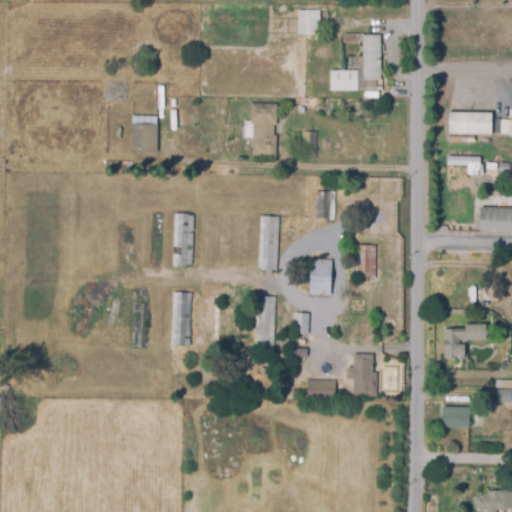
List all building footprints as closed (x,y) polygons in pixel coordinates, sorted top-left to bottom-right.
[(296,12),(320,12),(320,36),(296,36),(296,12)] [(361,37),(380,37),(380,82),(362,82),(361,37)] [(329,73),(357,73),(357,93),(329,93),(329,73)] [(276,157),(252,156),(253,139),(244,139),(244,121),(250,121),(251,103),(252,103),(277,104),(276,124),(274,124),(274,135),(276,135),(276,157)] [(491,134),(449,133),(449,112),(492,113),(491,134)] [(130,127),(156,127),(156,155),(129,155),(130,127)] [(315,160),(300,159),(302,132),(317,133),(315,160)] [(454,164),(467,164),(467,169),(477,169),(478,157),(454,156),(454,164)] [(316,191),(336,191),(336,222),(316,221),(316,191)] [(511,234),(480,233),(481,207),(511,208),(511,234)] [(173,216),(193,216),(191,268),(172,268),(173,216)] [(276,270),(258,269),(261,216),(280,217),(276,270)] [(375,278),(357,278),(357,245),(375,245),(375,278)] [(331,296),(310,295),(311,259),(332,260),(331,296)] [(481,303),(463,303),(463,300),(457,300),(457,287),(482,287),(481,303)] [(172,295),(191,296),(189,348),(170,347),(172,295)] [(274,350),(255,349),(256,296),(276,297),(274,350)] [(299,344),(293,344),(295,303),(300,303),(300,313),(309,314),(308,335),(299,335),(299,344)] [(457,359),(443,359),(443,330),(466,330),(466,325),(486,325),(486,340),(466,340),(466,337),(459,337),(459,344),(464,346),(464,357),(457,357),(457,359)] [(306,359),(291,358),(291,348),(307,349),(306,359)] [(376,397),(353,396),(354,380),(347,380),(348,354),(373,355),(372,373),(377,373),(376,397)] [(302,384),(295,384),(295,366),(303,367),(302,384)] [(511,386),(496,387),(495,380),(502,379),(502,382),(511,381),(511,386)] [(335,398),(307,397),(308,380),(335,381),(335,398)] [(511,402),(482,403),(482,389),(511,388),(511,402)] [(469,427),(442,427),(443,407),(469,408),(469,427)] [(494,511),(487,511),(487,510),(475,509),(475,495),(478,495),(478,494),(489,495),(489,491),(511,491),(511,509),(494,509),(494,511)]
